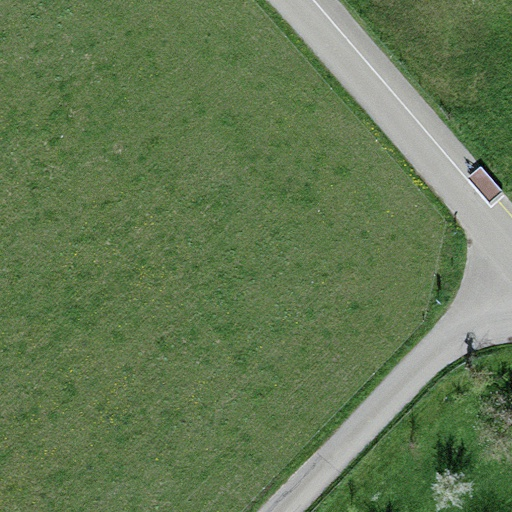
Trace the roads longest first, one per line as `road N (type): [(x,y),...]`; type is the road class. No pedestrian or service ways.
road 1 (residential): [(511,259),(290,0)]
road 2 (residential): [(511,302),(292,511)]
